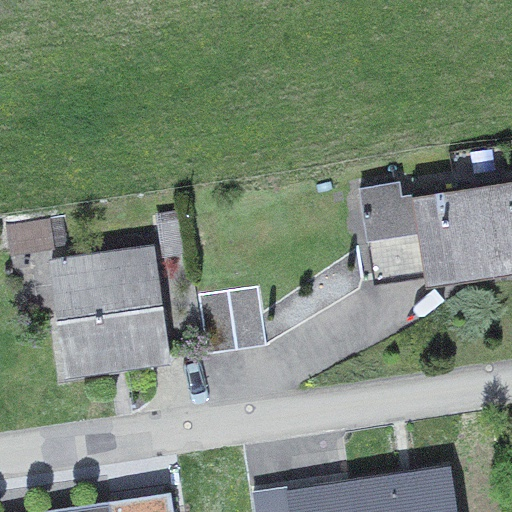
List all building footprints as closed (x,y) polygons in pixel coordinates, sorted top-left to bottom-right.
[(400,182),(357,189),(367,244),(416,236),(425,292),(511,277),(511,184),(414,201),(412,195),(402,197),(400,182)] [(155,215),(162,258),(180,255),(174,212),(155,215)] [(66,249),(62,217),(3,225),(8,257),(66,249)] [(154,246),(48,260),(65,383),(170,369),(154,246)] [(290,486),(251,492),(253,511),(456,511),(450,468),(290,491),(290,486)] [(172,511),(171,496),(55,511),(172,511)]
